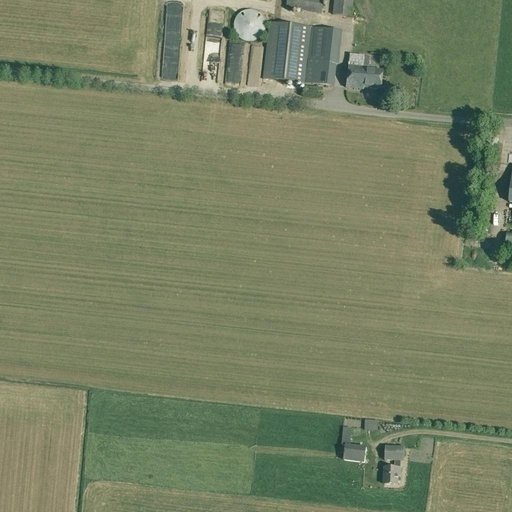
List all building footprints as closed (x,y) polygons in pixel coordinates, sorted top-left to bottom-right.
[(322,0),(285,0),(285,8),(320,14),(322,0)] [(351,18),(352,0),(333,0),(332,15),(351,18)] [(208,8),(204,38),(217,40),(222,10),(208,8)] [(260,37),(261,36),(262,35),(262,34),(263,34),(263,33),(263,32),(264,32),(264,31),(264,30),(264,29),(264,28),(264,27),(264,26),(264,25),(264,24),(264,23),(264,22),(264,21),(263,20),(263,19),(262,18),(262,17),(261,17),(261,16),(260,16),(260,15),(259,15),(259,14),(258,14),(258,13),(257,13),(256,12),(255,12),(254,11),(253,11),(252,11),(251,11),(250,11),(249,11),(248,11),(247,11),(246,11),(245,11),(244,11),(243,12),(242,12),(241,12),(241,13),(240,13),(239,14),(238,15),(237,15),(237,16),(237,17),(236,17),(236,18),(235,18),(235,19),(235,20),(234,20),(234,21),(234,22),(234,23),(233,23),(233,24),(233,25),(233,26),(233,27),(233,28),(233,29),(234,30),(234,31),(234,32),(235,33),(235,34),(236,35),(236,36),(237,36),(237,37),(238,37),(238,38),(239,38),(239,39),(240,39),(241,40),(242,40),(243,41),(244,41),(245,41),(245,42),(246,42),(247,42),(248,42),(249,42),(250,42),(251,42),(252,42),(253,41),(254,41),(255,41),(256,40),(257,40),(257,39),(258,39),(259,39),(259,38),(260,38),(260,37)] [(166,28),(178,29),(178,16),(167,16),(166,28)] [(338,65),(341,31),(314,28),(311,61),(307,60),(310,28),(279,24),(270,23),(263,80),(273,81),(333,87),(336,65),(338,65)] [(363,89),(380,91),(382,71),(368,69),(368,67),(369,58),(364,57),(363,67),(348,65),(345,88),(363,90),(363,89)] [(321,99),(322,89),(303,86),(302,97),(321,99)] [(377,428),(378,421),(365,420),(365,422),(364,430),(377,432),(377,428)] [(366,447),(350,445),(351,438),(352,429),(344,428),(341,446),(345,446),(343,461),(364,464),(366,447)] [(395,462),(394,467),(400,467),(401,462),(404,462),(404,448),(401,448),(385,447),(384,461),(395,462)] [(400,467),(394,467),(394,469),(385,468),(384,485),(397,486),(397,477),(400,477),(400,469),(400,467)]
